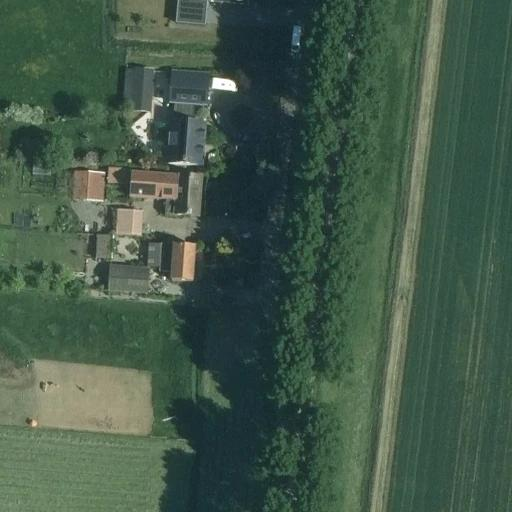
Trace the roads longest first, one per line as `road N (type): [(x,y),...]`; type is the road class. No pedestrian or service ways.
road 1 (residential): [(295,467),(271,333),(303,0)]
road 2 (unclassified): [(348,0),(295,467)]
